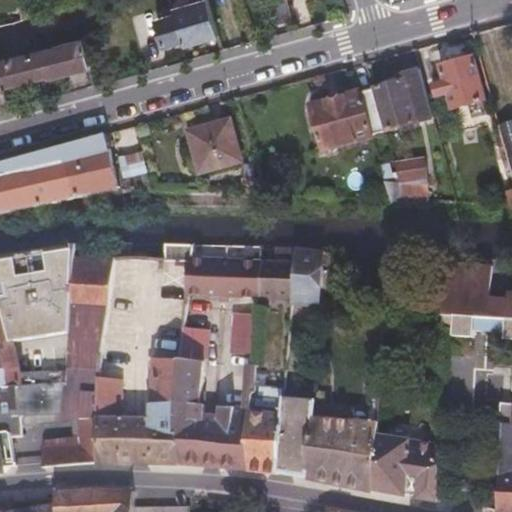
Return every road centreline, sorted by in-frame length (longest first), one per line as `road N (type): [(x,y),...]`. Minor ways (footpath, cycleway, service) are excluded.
road 1 (residential): [(0,486),(84,478),(232,483),(402,511)]
road 2 (residential): [(0,138),(374,36)]
road 3 (residential): [(503,0),(374,36)]
